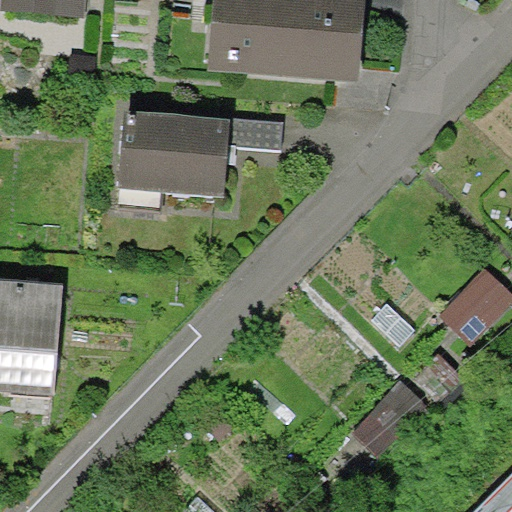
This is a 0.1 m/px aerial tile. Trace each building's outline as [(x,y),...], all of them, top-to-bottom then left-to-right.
[(102,0),(0,0),(0,8),(101,17),(102,0)] [(204,0),(200,82),(339,91),(345,1),(334,0),(204,0)] [(106,191),(214,201),(221,125),(114,114),(106,191)] [(469,284),(433,320),(463,350),(499,314),(469,284)] [(0,394),(46,398),(52,293),(0,289),(0,394)] [(385,388),(339,439),(360,458),(407,407),(385,388)]
